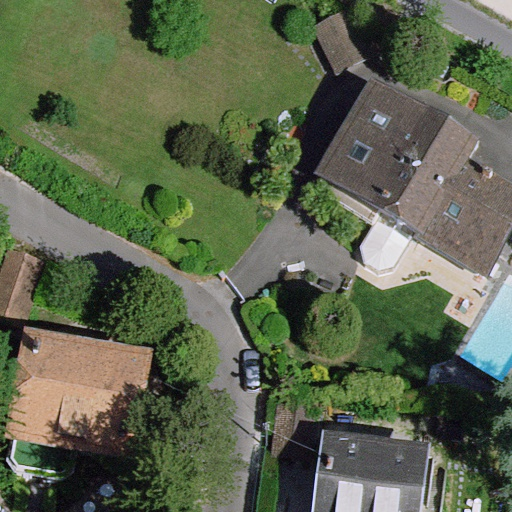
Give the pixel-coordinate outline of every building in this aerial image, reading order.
[(367,61),(347,20),(319,33),(340,74),(367,61)] [(468,165),(374,109),(320,197),(375,231),(382,219),(420,243),(431,227),(494,265),(511,235),(511,213),(459,180),(468,165)] [(11,258),(0,288),(0,320),(24,328),(44,270),(11,258)] [(140,377),(38,360),(23,441),(22,446),(77,455),(125,464),(140,377)] [(309,462),(314,416),(283,413),(278,458),(309,462)] [(73,480),(77,455),(22,446),(23,441),(17,441),(12,469),(20,479),(64,486),(73,480)] [(416,511),(421,469),(333,457),(326,511),(416,511)] [(421,469),(416,511),(442,511),(447,472),(421,469)]
